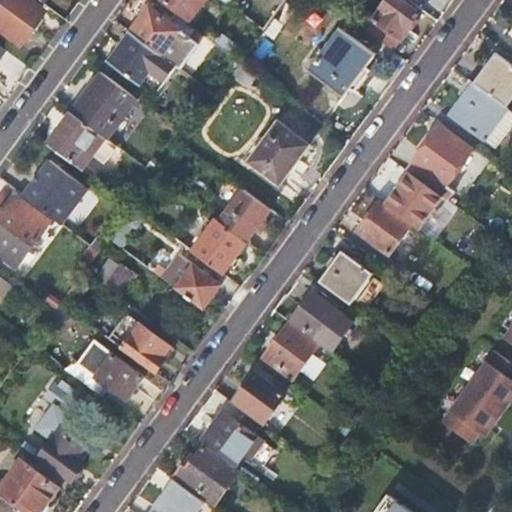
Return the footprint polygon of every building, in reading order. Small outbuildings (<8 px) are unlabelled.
[(29,0),(0,0),(0,29),(17,42),(42,9),(29,0)] [(204,0),(165,0),(190,19),(204,0)] [(284,0),(230,0),(228,2),(264,29),(284,0)] [(284,0),(264,29),(262,31),(270,38),(298,0),(284,0)] [(402,0),(387,0),(373,18),(400,39),(418,12),(402,0)] [(151,6),(132,31),(163,53),(178,64),(181,67),(200,41),(151,6)] [(375,53),(341,28),(309,70),(343,96),(351,87),(354,90),(369,70),(365,66),(375,53)] [(163,53),(132,31),(111,59),(141,81),(151,68),(166,79),(178,64),(163,53)] [(511,65),(497,54),(475,83),(508,108),(511,102),(511,65)] [(240,60),(232,55),(222,66),(231,72),(239,62),(240,60)] [(239,62),(231,72),(230,74),(248,86),(256,75),(239,62)] [(139,97),(103,70),(73,111),(106,136),(108,138),(139,97)] [(497,148),(511,127),(511,111),(508,108),(475,83),(469,79),(459,94),(463,98),(452,116),(497,148)] [(106,136),(73,111),(49,143),(82,168),(106,136)] [(309,145),(277,121),(247,161),(279,185),(309,145)] [(440,127),(414,163),(444,186),(471,149),(440,127)] [(89,187),(50,158),(23,193),(62,222),(89,187)] [(442,197),(410,173),(385,205),(418,229),(442,197)] [(219,219),(246,240),(270,207),(242,187),(219,219)] [(18,195),(0,218),(0,250),(19,265),(52,219),(18,195)] [(411,227),(378,203),(358,233),(390,256),(411,227)] [(216,217),(192,250),(223,272),(246,240),(219,219),(216,217)] [(107,240),(101,234),(92,245),(99,250),(107,240)] [(343,252),(320,282),(351,305),(357,298),(370,280),(374,274),(343,252)] [(203,309),(216,318),(222,311),(208,301),(220,284),(195,264),(194,266),(186,260),(176,273),(184,278),(179,286),(203,305),(203,309)] [(100,273),(98,276),(119,292),(133,273),(122,263),(118,267),(110,261),(100,273)] [(89,265),(85,269),(96,277),(98,276),(100,273),(89,265)] [(85,269),(61,303),(70,309),(96,277),(85,269)] [(0,299),(11,284),(0,275),(0,299)] [(376,285),(370,280),(357,298),(363,303),(376,285)] [(313,293),(292,320),(331,349),(351,322),(313,293)] [(142,323),(122,348),(155,372),(166,356),(162,353),(169,343),(142,323)] [(317,347),(288,326),(264,358),(293,379),(317,347)] [(511,326),(503,339),(511,345),(511,326)] [(468,386),(441,422),(471,444),(479,433),(485,437),(503,412),(511,400),(511,363),(494,350),(468,386)] [(113,354),(96,376),(126,398),(142,376),(113,354)] [(253,372),(233,400),(264,423),(284,395),(253,372)] [(51,439),(39,455),(72,480),(84,463),(76,457),(85,445),(84,444),(80,441),(90,428),(81,422),(92,407),(88,404),(91,400),(62,378),(59,382),(55,379),(43,395),(53,403),(35,426),(51,439)] [(223,413),(201,441),(235,466),(240,459),(261,474),(277,453),(223,413)] [(80,441),(84,444),(93,431),(90,428),(80,441)] [(25,440),(22,445),(34,454),(38,449),(25,440)] [(187,460),(176,476),(215,504),(237,474),(202,448),(192,463),(187,460)] [(21,460),(0,487),(0,493),(5,497),(25,511),(40,511),(59,487),(21,460)] [(149,511),(197,511),(204,503),(173,481),(149,511)] [(411,511),(388,495),(376,511),(411,511)] [(0,511),(25,511),(5,497),(0,503),(0,511)]
